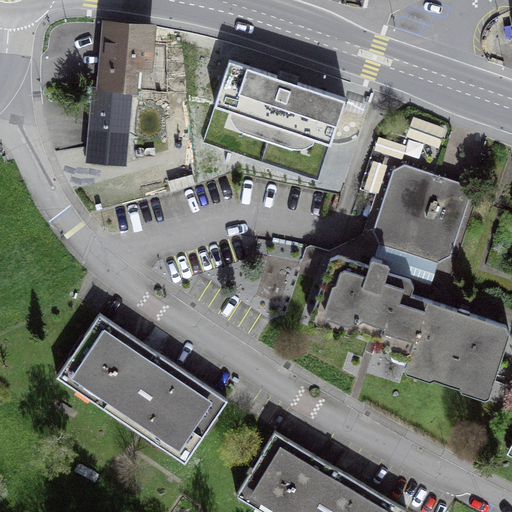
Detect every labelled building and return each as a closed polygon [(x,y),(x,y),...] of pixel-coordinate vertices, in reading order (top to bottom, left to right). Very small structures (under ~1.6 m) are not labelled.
[(148,30),(105,28),(102,88),(96,88),(91,167),(124,168),(130,70),(146,70),(148,30)] [(281,55),(224,37),(208,86),(265,104),(281,55)] [(466,191),(397,164),(369,238),(438,264),(466,191)] [(411,353),(432,302),(387,284),(395,265),(372,256),(365,274),(337,263),(316,316),(411,353)] [(411,353),(409,359),(434,370),(432,376),(464,388),(467,382),(490,391),(511,335),(511,333),(432,302),(411,353)] [(225,398),(98,313),(56,374),(183,460),(225,398)] [(401,511),(404,508),(275,431),(238,493),(269,511),(401,511)]
